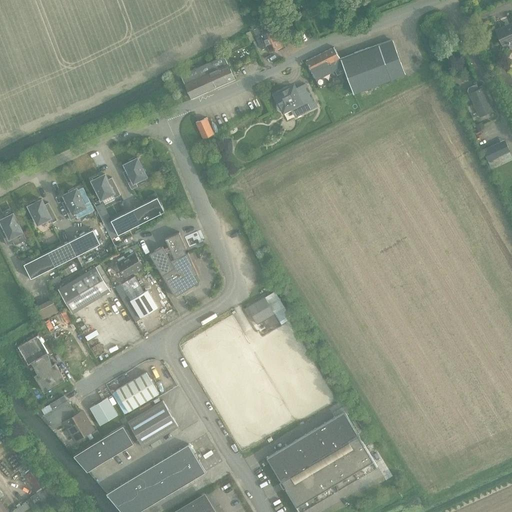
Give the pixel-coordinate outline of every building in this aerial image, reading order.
[(511,22),(495,30),(503,46),(507,44),(510,48),(511,47),(511,22)] [(281,47),(279,41),(283,39),(278,28),(256,38),(261,50),(266,47),(269,53),(281,47)] [(392,40),(369,49),(368,47),(353,53),(354,55),(340,60),(344,69),(353,94),(405,75),(392,40)] [(344,69),(340,60),(339,58),(333,47),(306,61),(316,80),(339,69),(340,71),(344,69)] [(181,76),(190,98),(234,79),(224,56),(181,76)] [(306,84),(295,89),(293,85),(274,95),(279,105),(278,107),(279,110),(282,110),(283,113),(291,108),(295,117),(317,106),(306,84)] [(479,117),(494,110),(483,87),(477,90),(474,85),(468,88),(467,91),(479,117)] [(195,122),(203,139),(214,134),(206,117),(195,122)] [(482,122),(476,125),(478,131),(484,128),(482,122)] [(493,145),(502,140),(496,130),(488,134),(493,145)] [(502,147),(480,157),(487,169),(508,159),(502,147)] [(135,182),(146,176),(137,158),(124,164),(126,170),(122,172),(131,189),(137,186),(135,182)] [(107,179),(105,174),(91,181),(101,199),(112,194),(114,198),(120,195),(111,177),(107,179)] [(66,200),(61,202),(70,220),(76,217),(77,219),(94,210),(83,187),(77,190),(76,188),(63,195),(66,200)] [(164,211),(157,197),(111,220),(118,234),(164,211)] [(48,202),(44,204),(41,199),(28,206),(37,225),(49,219),(51,223),(57,220),(48,202)] [(0,226),(0,231),(7,245),(13,242),(14,245),(26,239),(13,213),(0,219),(0,221),(2,225),(0,226)] [(24,264),(31,278),(100,243),(93,229),(24,264)] [(164,248),(162,246),(149,254),(175,296),(194,285),(195,286),(196,286),(197,286),(198,285),(198,284),(198,282),(200,281),(196,275),(197,274),(197,276),(198,275),(188,252),(186,253),(184,249),(186,248),(179,232),(165,238),(168,246),(164,248)] [(196,250),(190,253),(193,261),(199,258),(196,250)] [(125,277),(143,266),(135,253),(117,264),(125,277)] [(109,289),(96,266),(58,289),(71,311),(109,289)] [(68,267),(62,271),(65,276),(71,273),(68,267)] [(134,276),(115,288),(135,321),(140,317),(158,307),(147,290),(143,292),(134,276)] [(247,307),(257,324),(274,314),(264,297),(247,307)] [(43,319),(58,311),(53,300),(37,308),(43,319)] [(65,379),(55,363),(53,365),(48,353),(38,335),(18,347),(29,364),(32,362),(38,373),(35,375),(45,391),(65,379)] [(116,390),(128,411),(158,393),(146,372),(116,390)] [(53,409),(44,415),(55,428),(64,422),(74,440),(93,429),(84,413),(78,418),(67,401),(63,396),(49,404),(53,409)] [(90,407),(100,425),(117,415),(107,397),(90,407)] [(178,426),(163,400),(127,421),(143,447),(178,426)] [(286,488),(284,488),(298,511),(301,511),(377,467),(344,411),(266,457),(281,482),(282,481),(286,488)] [(123,425),(74,455),(87,471),(133,443),(123,425)] [(122,511),(138,511),(205,472),(188,444),(106,493),(122,511)] [(36,491),(46,484),(34,467),(24,474),(36,491)] [(55,496),(48,486),(42,491),(50,500),(55,496)] [(213,511),(204,496),(177,511),(213,511)] [(10,511),(22,511),(29,507),(26,502),(10,511)]
